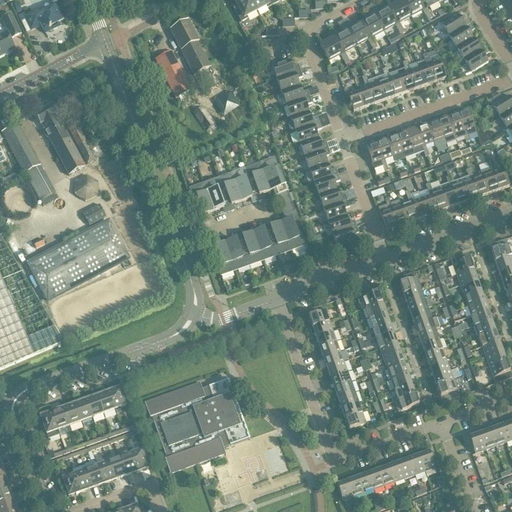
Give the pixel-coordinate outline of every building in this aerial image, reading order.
[(256,12),(249,0),(237,0),(234,1),(237,6),(233,8),(241,24),(248,20),(247,18),(256,12)] [(274,6),(270,0),(249,0),(256,12),(266,7),(267,9),(274,6)] [(425,10),(418,0),(404,0),(402,2),(411,18),(423,12),(425,16),(429,14),(427,9),(425,10)] [(438,3),(436,0),(418,0),(425,10),(427,9),(438,3)] [(411,18),(402,2),(388,9),(397,25),(399,24),(411,18)] [(327,11),(327,3),(315,3),(315,11),(327,11)] [(58,24),(65,20),(58,5),(38,15),(36,12),(24,17),(31,31),(41,26),(47,39),(48,38),(46,34),(59,27),(58,24)] [(397,25),(388,9),(375,16),(383,33),(395,27),(398,31),(402,29),(399,24),(397,25)] [(311,20),(310,12),(299,12),(299,20),(311,20)] [(0,56),(14,50),(9,40),(11,39),(20,35),(11,16),(2,20),(8,33),(7,34),(0,37),(0,56)] [(383,33),(375,16),(361,24),(370,40),(372,39),(383,33)] [(449,38),(471,25),(467,19),(462,22),(458,16),(442,26),(449,38)] [(294,29),(294,21),(282,21),(282,29),(294,29)] [(210,68),(197,43),(199,42),(197,40),(198,40),(197,36),(196,33),(193,31),(188,22),(170,32),(194,77),(210,68)] [(370,40),(361,24),(347,31),(356,48),(368,41),(370,46),(375,44),(372,39),(370,40)] [(473,40),(469,34),(474,31),(471,25),(449,38),(457,50),(473,40)] [(278,38),(278,29),(266,30),(266,38),(278,38)] [(356,48),(347,31),(333,39),(342,55),(345,54),(356,48)] [(262,46),(261,38),(249,39),(250,45),(250,47),(262,46)] [(342,55),(333,39),(319,46),(328,63),(340,56),(343,61),(347,59),(345,54),(342,55)] [(464,62),(485,48),(482,43),(477,46),(473,40),(457,50),(464,62)] [(472,74),(488,63),(484,57),(489,54),(485,48),(464,62),(472,74)] [(192,92),(171,52),(155,60),(168,85),(176,100),(192,92)] [(435,84),(445,80),(439,62),(431,66),(429,60),(425,62),(427,67),(428,66),(435,84)] [(300,72),(298,66),(292,68),(290,61),(272,67),(277,81),(300,72)] [(427,67),(425,62),(416,65),(424,87),(435,84),(428,66),(427,67)] [(414,91),(424,87),(416,65),(408,68),(404,69),(405,70),(406,74),(408,74),(414,91)] [(406,74),(405,70),(396,73),(404,95),(414,91),(408,74),(406,74)] [(299,87),(297,80),(303,78),(300,72),(277,81),(281,93),(299,87)] [(404,95),(396,73),(388,76),(390,80),(388,81),(394,98),(404,95)] [(394,98),(388,81),(390,80),(388,76),(388,75),(384,76),(376,79),(384,102),(394,98)] [(376,79),(368,82),(364,84),(366,89),(368,88),(374,106),(384,102),(376,79)] [(310,98),(308,92),(307,92),(302,94),(299,87),(281,93),(286,107),(310,98)] [(374,106),(368,88),(366,89),(357,92),(364,109),(374,106)] [(364,109),(357,92),(349,95),(347,89),(344,91),(345,96),(347,96),(353,113),(364,109)] [(500,119),(511,111),(511,102),(509,97),(502,101),(499,96),(487,103),(491,108),(493,107),(500,119)] [(309,113),(306,106),(312,104),(310,98),(286,107),(291,120),(309,113)] [(215,126),(198,101),(189,107),(206,132),(215,126)] [(85,168),(61,124),(57,117),(58,116),(52,106),(35,116),(40,126),(41,125),(45,133),(43,134),(46,139),(48,138),(69,177),(85,168)] [(476,134),(468,111),(458,115),(464,132),(466,132),(468,137),(476,134)] [(507,131),(511,127),(511,111),(500,119),(507,131)] [(317,118),(311,120),(309,113),(291,120),(291,122),(290,122),(288,124),(288,126),(289,129),(291,131),(293,131),(295,130),(295,133),(319,124),(317,118)] [(464,132),(458,115),(447,119),(454,136),(455,141),(463,138),(464,138),(468,137),(466,132),(464,132)] [(454,136),(447,119),(437,122),(444,140),(445,139),(454,136)] [(444,140),(437,122),(427,126),(433,143),(442,141),(443,146),(447,144),(445,139),(444,140)] [(95,161),(88,148),(75,123),(67,127),(87,165),(95,161)] [(318,139),(316,132),(321,130),(319,124),(295,133),(300,145),(318,139)] [(42,208),(58,199),(17,125),(1,133),(25,177),(42,208)] [(433,143),(427,126),(417,130),(423,147),(421,148),(423,153),(427,152),(425,146),(433,143)] [(423,147),(417,130),(407,133),(415,156),(423,153),(421,148),(423,147)] [(415,156),(407,133),(396,137),(405,160),(415,156)] [(405,160),(396,137),(386,141),(393,158),(395,163),(405,160)] [(305,158),(328,150),(326,144),(320,146),(318,139),(300,145),(305,158)] [(393,158),(386,141),(376,144),(383,162),(385,161),(393,158)] [(97,144),(88,148),(95,161),(96,161),(104,156),(97,144)] [(383,162),(376,144),(366,148),(374,171),(382,168),(384,173),(388,172),(385,161),(383,162)] [(327,165),(325,158),(331,156),(328,150),(305,158),(309,171),(327,165)] [(282,183),(279,174),(274,160),(259,165),(269,192),(274,190),(278,195),(276,196),(280,207),(291,203),(284,184),(282,183)] [(269,192),(259,165),(245,170),(254,194),(258,192),(259,196),(262,195),(269,192)] [(338,176),(335,170),(330,172),(327,165),(309,171),(314,184),(338,176)] [(509,188),(503,170),(494,173),(492,168),(488,170),(490,175),(492,174),(498,192),(509,188)] [(254,194),(245,170),(231,175),(241,202),(251,199),(250,195),(254,194)] [(498,192),(492,174),(490,175),(488,170),(480,173),(482,178),(488,195),(498,192)] [(241,202),(231,175),(218,180),(226,204),(230,202),(231,206),(241,202)] [(337,191),(334,184),(340,182),(338,176),(314,184),(319,197),(337,191)] [(488,195),(482,178),(473,181),(472,176),(468,177),(468,178),(470,182),(472,182),(478,199),(488,195)] [(85,202),(96,197),(96,184),(86,177),(74,183),(74,195),(85,202)] [(468,203),(478,199),(472,182),(470,182),(468,178),(460,180),(468,203)] [(226,204),(218,180),(204,185),(213,212),(224,209),(222,205),(226,204)] [(458,206),(468,203),(460,180),(452,184),(451,183),(447,184),(448,185),(449,190),(451,189),(458,206)] [(213,212),(204,185),(189,190),(198,214),(202,212),(204,216),(207,215),(213,212)] [(447,210),(458,206),(451,189),(449,190),(448,185),(439,188),(447,210)] [(437,214),(447,210),(439,188),(431,190),(427,192),(429,197),(431,196),(437,214)] [(347,202),(345,196),(339,198),(337,191),(319,197),(323,210),(347,202)] [(437,214),(431,196),(429,197),(421,200),(427,217),(437,214)] [(427,217),(421,200),(413,203),(411,198),(407,199),(409,204),(411,203),(417,221),(427,217)] [(346,217),(344,210),(349,208),(347,202),(323,210),(328,223),(346,217)] [(397,228),(407,225),(401,207),(399,202),(390,205),(392,210),(390,211),(397,228)] [(305,246),(297,224),(298,221),(291,203),(280,207),(284,218),(285,217),(286,222),(281,224),(291,252),(305,246)] [(417,221),(411,203),(409,204),(401,207),(407,225),(417,221)] [(397,228),(390,211),(392,210),(390,205),(387,206),(378,209),(386,232),(397,228)] [(89,227),(105,219),(99,207),(83,214),(89,227)] [(356,228),(354,221),(349,223),(346,217),(328,223),(333,236),(356,228)] [(48,302),(128,260),(108,223),(29,265),(48,302)] [(291,252),(281,224),(271,228),(272,232),(268,233),(277,257),(291,252)] [(356,243),(353,236),(359,234),(356,228),(333,236),(338,250),(356,243)] [(310,244),(322,240),(320,234),(315,236),(313,231),(312,229),(305,232),(306,234),(310,244)] [(277,257),(268,233),(264,235),(263,231),(253,234),(263,262),(277,257)] [(263,262),(253,234),(243,238),(244,242),(240,243),(249,267),(263,262)] [(0,370),(64,344),(0,237),(0,370)] [(36,250),(44,246),(41,240),(33,244),(36,250)] [(249,267),(240,243),(236,244),(235,241),(225,244),(235,272),(249,267)] [(235,272),(225,244),(215,248),(216,251),(212,253),(221,277),(235,272)] [(511,257),(508,246),(491,252),(495,263),(511,257)] [(473,271),(469,260),(464,262),(462,256),(450,261),(456,277),(473,271)] [(511,268),(511,258),(511,257),(495,263),(498,273),(511,268)] [(511,279),(511,268),(498,273),(502,283),(511,279)] [(477,281),(473,271),(456,277),(460,287),(477,281)] [(420,290),(416,279),(414,273),(402,278),(404,283),(400,285),(403,296),(420,290)] [(506,293),(511,291),(511,279),(502,283),(506,293)] [(480,291),(477,281),(460,287),(464,298),(480,291)] [(382,303),(378,293),(373,295),(371,289),(359,293),(365,309),(382,303)] [(424,300),(420,290),(403,296),(407,306),(424,300)] [(484,301),(480,291),(464,298),(467,307),(484,301)] [(432,308),(428,298),(424,300),(407,306),(411,316),(427,310),(432,308)] [(488,311),(484,301),(467,307),(471,317),(488,311)] [(385,314),(382,303),(365,309),(369,320),(385,314)] [(329,323),(325,312),(323,306),(311,311),(313,316),(308,318),(312,329),(329,323)] [(431,320),(427,310),(411,316),(414,327),(436,319),(431,320)] [(491,322),(488,311),(471,317),(475,328),(491,322)] [(389,324),(385,314),(369,320),(372,330),(389,324)] [(439,329),(436,319),(414,327),(418,336),(435,330),(439,329)] [(495,332),(491,322),(475,328),(478,338),(495,332)] [(333,333),(329,323),(312,329),(309,330),(312,336),(314,335),(316,339),(333,333)] [(393,334),(389,324),(372,330),(376,340),(393,334)] [(438,341),(435,330),(418,336),(422,347),(438,341)] [(499,342),(495,332),(478,338),(482,348),(499,342)] [(336,343),(333,333),(316,339),(320,349),(336,343)] [(396,344),(393,334),(376,340),(380,350),(396,344)] [(442,351),(438,341),(422,347),(425,357),(442,351)] [(502,352),(499,342),(482,348),(486,358),(502,352)] [(340,353),(336,343),(320,349),(323,359),(340,353)] [(400,355),(396,344),(380,350),(383,361),(400,355)] [(446,361),(442,351),(425,357),(429,367),(446,361)] [(506,363),(502,352),(486,358),(489,369),(506,363)] [(344,363),(340,353),(323,359),(327,369),(344,363)] [(404,365),(400,355),(383,361),(387,371),(404,365)] [(450,371),(446,361),(429,367),(433,377),(450,371)] [(347,373),(344,363),(327,369),(330,379),(347,373)] [(511,379),(506,363),(489,369),(495,385),(496,385),(511,379)] [(407,375),(404,365),(387,371),(391,381),(407,375)] [(453,381),(450,371),(433,377),(436,388),(453,381)] [(351,384),(347,373),(330,379),(334,390),(351,384)] [(411,385),(407,375),(391,381),(394,391),(411,385)] [(165,461),(168,469),(170,476),(171,476),(170,475),(225,455),(225,456),(226,456),(223,450),(250,440),(228,381),(202,390),(200,384),(199,384),(200,385),(145,405),(145,404),(144,404),(150,419),(152,419),(166,460),(165,461)] [(442,404),(459,398),(453,381),(436,388),(442,404)] [(355,394),(351,384),(334,390),(338,400),(355,394)] [(415,395),(411,385),(394,391),(398,401),(415,395)] [(126,407),(119,388),(114,390),(114,392),(108,394),(114,411),(126,407)] [(114,411),(108,394),(103,396),(101,395),(97,397),(103,415),(114,411)] [(358,404),(355,394),(338,400),(342,410),(358,404)] [(419,406),(415,395),(398,401),(394,403),(398,413),(419,406)] [(103,415),(97,397),(92,398),(91,400),(86,402),(92,419),(103,415)] [(92,419),(86,402),(80,404),(79,403),(74,405),(81,423),(92,419)] [(362,414),(358,404),(342,410),(345,420),(362,414)] [(81,423),(74,405),(69,407),(68,408),(63,410),(69,427),(81,423)] [(69,427),(63,410),(58,412),(56,411),(51,413),(58,431),(69,427)] [(58,431),(51,413),(47,415),(46,416),(40,418),(42,424),(42,426),(44,433),(46,434),(46,435),(48,440),(60,436),(58,431)] [(366,425),(362,414),(345,420),(349,431),(366,425)] [(511,441),(511,430),(510,424),(500,427),(506,444),(511,441)] [(506,444),(500,427),(489,431),(495,448),(506,444)] [(495,448),(489,431),(479,435),(485,451),(495,448)] [(485,451),(479,435),(469,439),(475,455),(485,451)] [(50,461),(62,456),(66,455),(65,451),(56,455),(55,453),(48,455),(50,461)] [(148,469),(144,456),(142,451),(130,455),(136,472),(142,470),(143,471),(148,469)] [(435,469),(430,456),(429,453),(418,457),(424,473),(435,469)] [(136,472),(130,455),(119,459),(126,477),(130,476),(131,474),(136,472)] [(424,473),(418,457),(408,460),(414,477),(424,473)] [(126,477),(119,459),(108,463),(114,480),(119,478),(121,479),(126,477)] [(414,477),(408,460),(398,464),(404,481),(414,477)] [(103,486),(96,467),(95,463),(93,463),(85,465),(84,467),(85,471),(91,488),(97,486),(98,487),(103,486)] [(114,480),(108,463),(96,467),(103,486),(108,484),(109,482),(114,480)] [(404,481),(398,464),(388,468),(394,484),(404,481)] [(0,480),(14,475),(13,471),(6,473),(6,475),(3,476),(2,474),(4,474),(1,468),(0,468),(0,480)] [(353,499),(394,484),(388,468),(347,482),(353,499)] [(91,488),(85,471),(74,475),(80,494),(85,492),(86,490),(91,488)] [(0,492),(9,489),(7,483),(6,483),(5,481),(7,480),(9,482),(16,480),(14,475),(0,480),(0,492)] [(80,494),(74,475),(62,480),(63,481),(62,483),(64,490),(66,491),(68,497),(74,495),(76,495),(80,494)] [(353,499),(347,482),(336,486),(343,503),(353,499)] [(0,504),(22,497),(20,492),(14,495),(13,497),(11,498),(10,496),(11,495),(9,489),(0,492),(0,504)] [(0,511),(12,511),(17,510),(14,504),(13,505),(13,503),(15,502),(17,503),(23,501),(22,497),(0,504),(0,511)]
